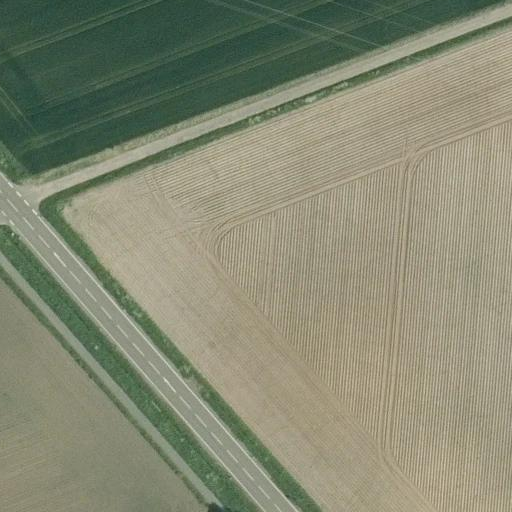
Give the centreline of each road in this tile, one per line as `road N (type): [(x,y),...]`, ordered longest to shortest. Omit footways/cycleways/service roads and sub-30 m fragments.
road 1 (unclassified): [(511,19),(14,209)]
road 2 (secondary): [(14,209),(280,511)]
